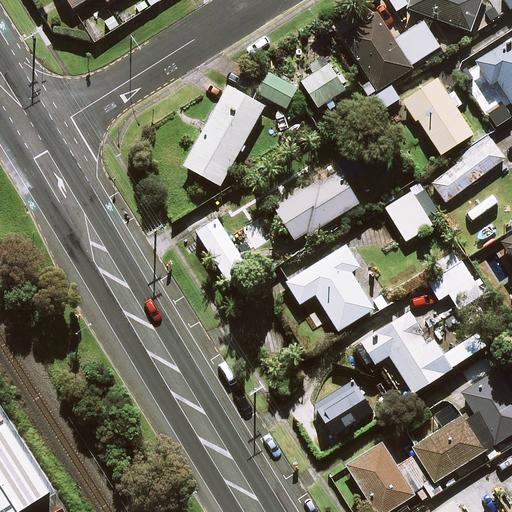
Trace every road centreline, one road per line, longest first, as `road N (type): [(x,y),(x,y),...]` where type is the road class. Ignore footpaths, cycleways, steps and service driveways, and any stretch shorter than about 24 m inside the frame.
road 1 (secondary): [(86,151),(103,238),(279,511)]
road 2 (secondary): [(233,511),(109,311),(55,197),(28,172)]
road 3 (residential): [(135,73),(257,0)]
